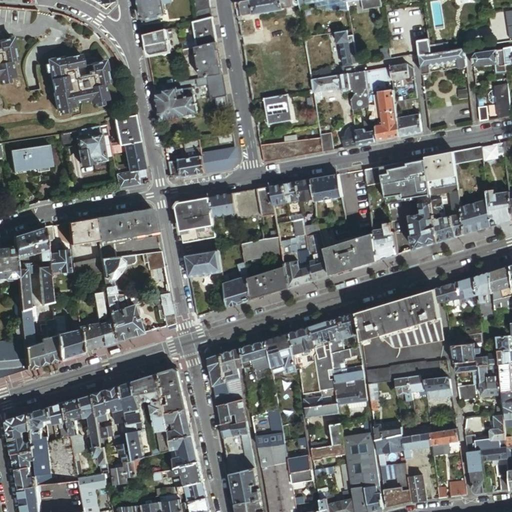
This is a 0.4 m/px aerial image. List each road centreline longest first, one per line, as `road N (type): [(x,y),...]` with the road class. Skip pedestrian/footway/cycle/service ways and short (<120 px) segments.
road 1 (secondary): [(191,342),(511,246)]
road 2 (residential): [(511,130),(251,178)]
road 3 (secondary): [(0,401),(191,342)]
road 4 (residential): [(251,178),(225,0)]
road 5 (residential): [(227,511),(191,342)]
road 6 (residential): [(161,194),(0,230)]
road 7 (residential): [(191,342),(161,194)]
road 8 (residential): [(161,194),(134,53)]
road 9 (residential): [(23,0),(88,12),(134,53)]
